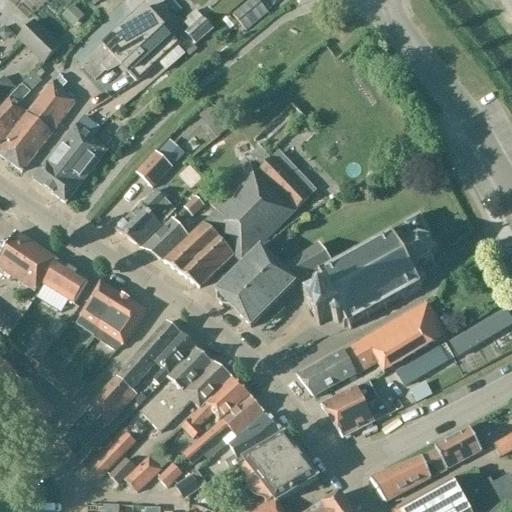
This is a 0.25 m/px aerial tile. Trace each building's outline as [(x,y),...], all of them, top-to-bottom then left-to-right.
[(255,0),(253,0),(233,17),(246,33),(268,16),(255,0)] [(70,4),(60,12),(72,26),(81,18),(70,4)] [(179,46),(165,31),(167,29),(146,9),(105,48),(106,49),(84,69),(96,82),(117,63),(123,70),(125,69),(139,84),(179,46)] [(196,12),(183,23),(183,24),(189,31),(185,34),(196,47),(214,31),(196,12)] [(34,25),(19,42),(45,66),(61,49),(34,25)] [(27,114),(19,108),(31,95),(42,83),(35,76),(23,87),(22,87),(17,92),(18,93),(0,110),(0,148),(13,132),(12,131),(27,114)] [(0,108),(7,101),(16,90),(5,79),(0,83),(0,108)] [(75,104),(54,85),(15,133),(0,151),(0,156),(22,174),(40,152),(75,104)] [(77,129),(35,183),(50,194),(92,141),(100,130),(85,118),(77,129)] [(279,134),(287,149),(313,135),(305,120),(279,134)] [(108,154),(92,141),(50,194),(66,206),(108,154)] [(138,176),(154,191),(173,169),(158,155),(138,176)] [(218,213),(191,240),(164,264),(200,291),(234,257),(242,266),(309,200),(271,161),(260,173),(252,165),(211,206),(218,213)] [(117,232),(117,233),(140,249),(177,213),(158,193),(143,208),(142,208),(123,227),(117,232)] [(184,210),(193,219),(204,208),(195,199),(184,210)] [(428,281),(427,279),(426,279),(423,274),(423,272),(422,271),(422,270),(431,265),(433,267),(435,264),(432,262),(434,254),(438,254),(437,251),(433,252),(430,246),(433,242),(430,240),(427,243),(419,241),(419,239),(427,235),(429,236),(430,233),(427,232),(420,219),(421,217),(419,216),(417,220),(405,226),(402,225),(401,228),(370,245),(372,249),(357,257),(355,253),(353,255),(355,258),(340,266),(338,263),(335,264),(337,268),(332,271),(330,267),(318,274),(321,278),(316,281),(315,279),(313,281),(314,283),(313,287),(311,287),(311,290),(313,289),(315,293),(314,295),(316,297),(317,295),(320,297),(309,303),(305,302),(304,305),(308,306),(317,322),(317,326),(320,327),(321,324),(332,319),(332,321),(334,324),(339,325),(342,324),(343,320),(346,325),(343,327),(344,330),(348,328),(351,332),(353,330),(351,328),(367,319),(368,322),(370,321),(369,318),(384,309),(386,313),(388,311),(386,308),(402,300),(403,303),(424,292),(422,289),(425,281),(428,281)] [(143,252),(164,264),(191,240),(173,222),(143,252)] [(17,236),(0,261),(0,270),(36,294),(57,262),(17,236)] [(296,285),(318,274),(330,267),(332,266),(319,247),(282,271),(261,250),(217,295),(218,296),(218,304),(224,309),(232,310),(251,330),(296,285)] [(75,305),(89,283),(60,264),(46,287),(37,300),(61,315),(69,302),(75,305)] [(81,320),(101,333),(123,298),(103,286),(81,320)] [(118,354),(123,348),(124,348),(148,313),(123,298),(101,333),(111,339),(106,346),(118,354)] [(427,306),(298,380),(315,400),(378,365),(384,376),(411,361),(447,339),(427,306)] [(457,340),(466,355),(511,327),(511,323),(505,311),(457,340)] [(169,325),(135,362),(146,372),(145,373),(148,376),(157,366),(182,337),(169,325)] [(197,350),(182,337),(157,366),(163,372),(154,382),(161,388),(197,350)] [(37,338),(25,358),(40,368),(53,347),(37,338)] [(140,416),(153,428),(173,407),(215,367),(198,352),(169,382),(176,387),(167,394),(164,392),(161,395),(140,416)] [(421,365),(397,375),(403,390),(445,372),(445,371),(456,366),(450,352),(445,354),(439,357),(437,353),(419,360),(421,365)] [(54,388),(55,388),(65,376),(55,368),(58,365),(50,359),(37,374),(54,388)] [(56,414),(23,383),(0,362),(0,395),(40,432),(56,414)] [(133,392),(148,376),(145,373),(146,372),(135,362),(89,411),(108,428),(138,397),(133,392)] [(161,436),(178,419),(179,420),(185,413),(184,412),(193,404),(201,413),(233,382),(215,367),(173,407),(153,428),(161,436)] [(73,383),(65,376),(55,388),(71,403),(86,386),(78,378),(73,383)] [(203,434),(200,431),(215,417),(221,424),(251,399),(233,382),(201,413),(191,422),(191,421),(182,431),(193,443),(203,434)] [(363,430),(374,424),(366,409),(373,406),(372,404),(378,401),(370,385),(357,391),(322,409),(343,440),(363,430)] [(185,457),(194,467),(222,443),(224,439),(232,433),(237,439),(265,415),(251,400),(224,423),(225,424),(185,457)] [(231,472),(245,464),(250,461),(248,457),(285,436),(267,418),(230,448),(236,458),(227,465),(231,472)] [(137,440),(145,431),(134,422),(126,431),(137,440)] [(435,450),(438,454),(423,461),(372,482),(387,505),(483,454),(471,431),(435,450)] [(127,436),(90,474),(99,483),(136,445),(127,436)] [(511,437),(494,447),(502,461),(511,454),(511,437)] [(245,464),(238,469),(253,488),(303,460),(299,455),(287,439),(250,461),(245,464)] [(268,507),(274,502),(276,505),(262,511),(290,511),(289,510),(285,509),(281,510),(279,506),(320,482),(307,466),(307,465),(303,460),(253,488),(268,507)] [(161,473),(149,461),(125,484),(137,496),(161,473)] [(126,462),(110,480),(118,488),(135,470),(126,462)] [(173,467),(158,482),(167,491),(182,476),(173,467)] [(405,511),(455,511),(494,487),(494,486),(491,482),(484,486),(478,474),(475,473),(405,511)] [(510,511),(511,511),(511,480),(510,477),(494,486),(494,487),(455,511),(510,511)] [(202,492),(193,478),(176,489),(182,497),(184,496),(188,501),(202,492)] [(350,511),(341,498),(317,511),(350,511)]
